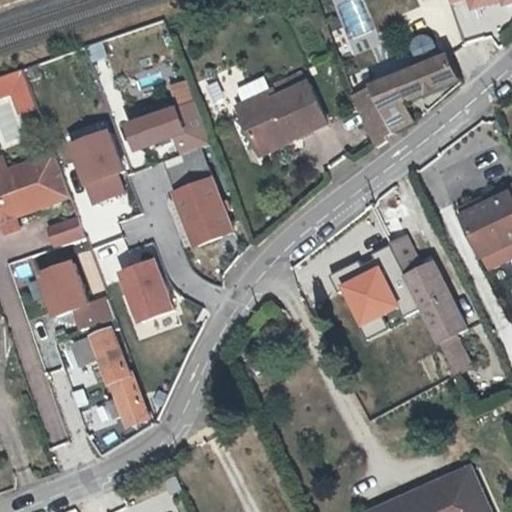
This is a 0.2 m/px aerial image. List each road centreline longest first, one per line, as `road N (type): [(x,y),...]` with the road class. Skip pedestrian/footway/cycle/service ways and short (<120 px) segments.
road 1 (residential): [(511,68),(296,232),(226,322),(165,440),(11,511)]
road 2 (unknown): [(420,138),(511,317)]
